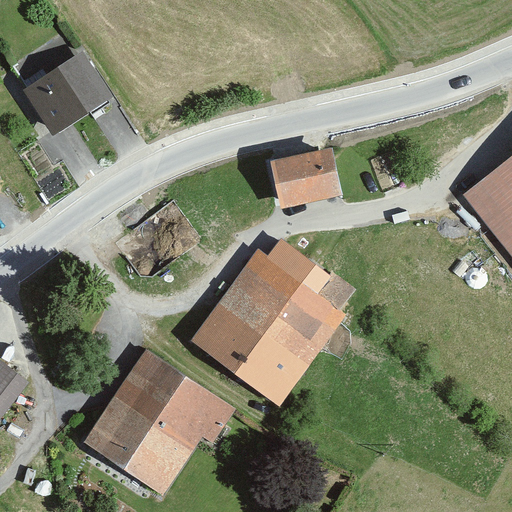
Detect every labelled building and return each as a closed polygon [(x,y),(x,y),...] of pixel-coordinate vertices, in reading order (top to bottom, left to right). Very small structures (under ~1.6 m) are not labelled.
[(22,93),(46,136),(103,104),(79,61),(22,93)] [(276,203),(331,192),(324,154),(268,164),(276,203)] [(511,176),(468,211),(511,267),(511,176)] [(281,239),(268,257),(317,294),(330,276),(281,239)] [(258,251),(191,341),(279,406),(346,316),(317,294),(258,251)] [(88,449),(155,495),(217,404),(150,359),(88,449)] [(0,411),(20,387),(0,371),(0,411)]
